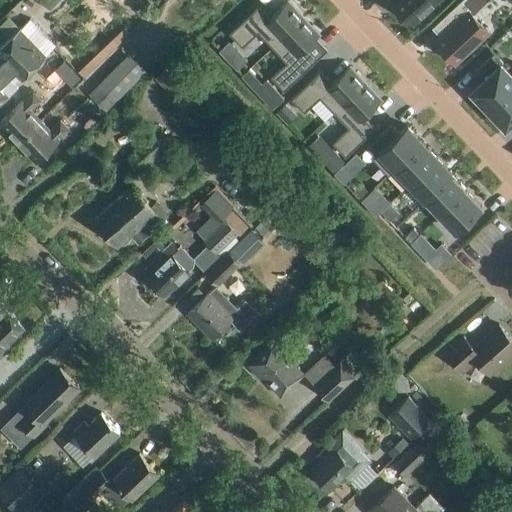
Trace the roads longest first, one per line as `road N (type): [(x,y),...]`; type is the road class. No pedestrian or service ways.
road 1 (unclassified): [(271,511),(0,226)]
road 2 (residential): [(511,177),(344,0)]
